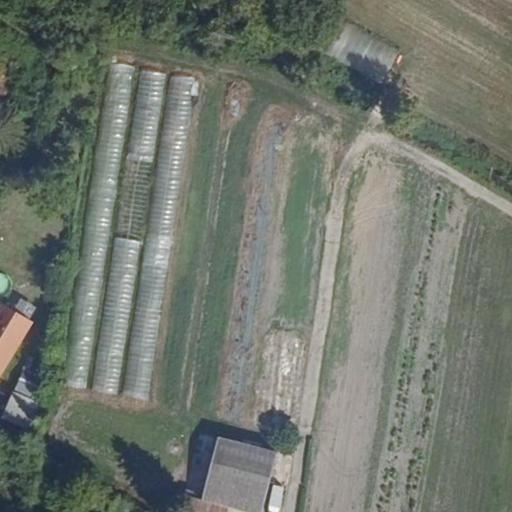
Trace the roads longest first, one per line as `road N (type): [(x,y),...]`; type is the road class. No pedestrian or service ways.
road 1 (track): [(0,13),(36,35),(296,79),(511,207)]
road 2 (track): [(299,511),(354,150),(380,129)]
road 3 (track): [(0,169),(70,40)]
